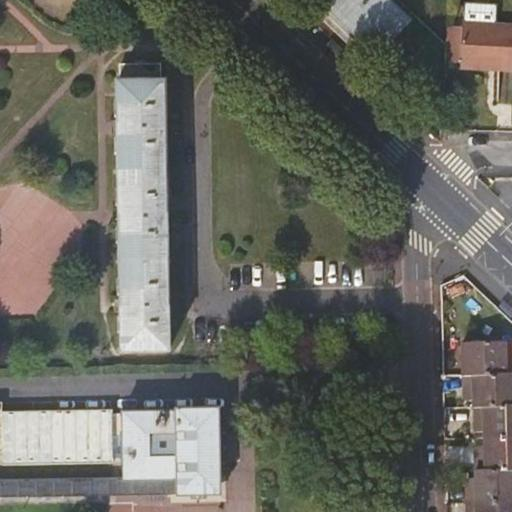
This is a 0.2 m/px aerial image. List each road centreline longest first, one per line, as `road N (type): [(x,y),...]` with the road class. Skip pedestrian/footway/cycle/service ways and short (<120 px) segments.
road 1 (residential): [(430,188),(416,260),(422,511)]
road 2 (secondary): [(233,0),(430,188)]
